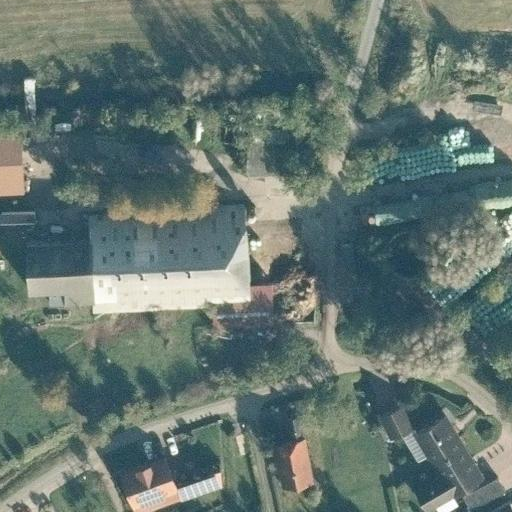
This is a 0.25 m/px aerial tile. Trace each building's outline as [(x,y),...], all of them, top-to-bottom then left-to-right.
[(296,173),(296,142),(299,142),(299,108),(148,109),(148,143),(248,143),(248,173),(296,173)] [(0,191),(26,190),(23,128),(0,129),(0,191)] [(511,174),(369,196),(372,218),(511,196),(511,174)] [(273,281),(250,282),(247,203),(209,204),(209,206),(90,211),(91,236),(29,239),(31,291),(51,290),(52,303),(94,301),(94,310),(214,304),(215,327),(275,324),(273,281)] [(25,211),(2,212),(2,224),(26,223),(25,211)] [(461,289),(511,250),(511,229),(450,275),(461,289)] [(297,403),(298,411),(308,408),(307,401),(297,403)] [(380,416),(392,440),(418,427),(407,404),(380,416)] [(418,458),(426,453),(440,476),(417,490),(429,511),(453,498),(486,478),(448,414),(415,434),(415,435),(407,440),(418,458)] [(275,444),(284,488),(316,482),(308,438),(307,438),(302,416),(286,419),(291,441),(275,444)] [(236,437),(241,457),(252,454),(247,435),(236,437)] [(207,467),(203,468),(185,462),(181,453),(168,458),(167,456),(121,473),(135,511),(153,511),(154,511),(153,508),(183,498),(184,499),(224,486),(223,470),(222,470),(222,464),(221,463),(207,467)] [(500,478),(465,496),(472,510),(507,492),(500,478)] [(494,511),(511,511),(511,503),(494,511)]
